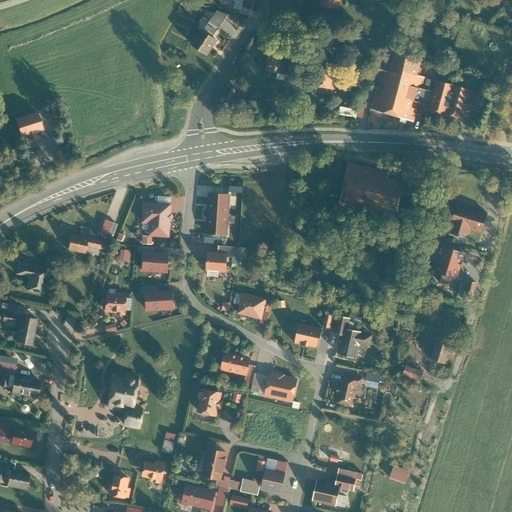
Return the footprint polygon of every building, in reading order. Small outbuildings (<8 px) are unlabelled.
[(235,3),(224,0),(222,7),(234,11),(235,5),(235,3)] [(252,8),(253,0),(235,0),(235,3),(235,5),(252,8)] [(213,36),(228,15),(215,12),(203,29),(213,36)] [(188,42),(206,55),(217,39),(213,36),(203,29),(199,27),(188,42)] [(289,50),(267,46),(264,70),(285,73),(289,50)] [(352,49),(350,64),(360,65),(361,50),(352,49)] [(370,50),(361,50),(360,65),(369,66),(370,50)] [(381,71),(370,111),(411,123),(417,102),(429,105),(428,108),(464,117),(467,107),(471,108),(474,98),(470,97),(472,89),(435,79),(434,84),(421,80),(423,73),(418,72),(422,58),(394,51),(390,63),(381,61),(378,70),(381,71)] [(311,86),(336,89),(340,63),(315,59),(311,86)] [(37,113),(15,119),(21,139),(28,137),(29,140),(33,139),(37,138),(36,134),(42,133),(37,113)] [(55,143),(57,144),(59,144),(61,143),(62,142),(63,140),(64,138),(63,137),(62,135),(61,133),(59,133),(57,132),(56,133),(55,133),(53,134),(53,135),(52,137),(52,138),(52,139),(52,141),(53,142),(55,143)] [(55,151),(48,154),(52,162),(58,159),(55,151)] [(388,170),(348,160),(337,204),(376,213),(378,205),(396,209),(403,178),(387,174),(388,170)] [(229,235),(231,194),(208,193),(206,234),(229,235)] [(173,203),(143,201),(141,222),(150,223),(150,235),(170,236),(173,203)] [(468,236),(470,229),(482,232),(488,212),(456,203),(449,231),(468,236)] [(105,217),(98,234),(110,239),(117,222),(105,217)] [(124,235),(118,232),(116,238),(121,240),(124,235)] [(87,237),(71,233),(68,250),(85,254),(87,246),(99,248),(101,238),(88,235),(87,237)] [(218,245),(218,251),(227,251),(227,255),(234,255),(234,245),(218,245)] [(444,245),(436,271),(440,272),(437,282),(449,285),(451,275),(456,276),(464,251),(444,245)] [(218,251),(207,251),(207,270),(227,270),(227,255),(227,251),(218,251)] [(48,267),(17,262),(15,272),(27,274),(25,289),(43,292),(48,267)] [(463,291),(474,290),(473,282),(470,283),(470,281),(462,281),(463,291)] [(105,290),(103,310),(127,312),(128,292),(105,290)] [(266,298),(242,292),(237,312),(261,318),(266,298)] [(18,305),(6,303),(5,309),(17,311),(18,305)] [(16,314),(4,312),(2,321),(14,323),(16,314)] [(325,313),(323,325),(331,327),(334,315),(325,313)] [(20,315),(14,341),(31,344),(36,318),(20,315)] [(337,315),(334,332),(343,334),(344,325),(349,326),(350,317),(337,315)] [(321,327),(299,322),(294,342),(316,348),(321,327)] [(344,325),(343,334),(339,356),(355,359),(358,345),(369,347),(371,333),(360,332),(361,328),(349,326),(344,325)] [(438,329),(430,359),(444,363),(452,333),(438,329)] [(225,351),(222,368),(246,373),(248,363),(249,356),(225,351)] [(9,373),(14,374),(15,362),(0,360),(0,372),(1,373),(0,381),(0,387),(8,388),(9,373)] [(255,364),(248,363),(246,373),(244,381),(252,383),(255,364)] [(382,373),(367,370),(365,378),(379,382),(382,373)] [(111,374),(106,407),(124,410),(125,404),(133,405),(137,377),(135,377),(135,374),(125,372),(124,376),(111,374)] [(340,379),(335,402),(353,406),(357,386),(361,387),(363,377),(344,373),(343,380),(340,379)] [(13,375),(10,394),(19,396),(19,392),(38,394),(40,379),(13,375)] [(203,387),(198,412),(215,416),(217,407),(220,407),(222,399),(218,398),(220,390),(203,387)] [(241,393),(234,392),(232,400),(239,402),(241,393)] [(142,407),(133,405),(125,404),(124,410),(122,424),(139,426),(142,407)] [(0,418),(0,440),(11,442),(13,427),(9,426),(10,420),(0,418)] [(108,422),(99,421),(98,437),(107,437),(108,422)] [(33,430),(13,427),(11,442),(30,445),(33,430)] [(175,441),(165,439),(163,450),(173,452),(175,441)] [(208,446),(202,475),(217,478),(221,479),(227,450),(208,446)] [(265,470),(266,466),(267,459),(258,457),(256,468),(265,470)] [(278,458),(276,468),(285,470),(288,461),(278,458)] [(145,460),(143,474),(152,475),(151,480),(159,481),(160,477),(162,478),(165,464),(163,463),(163,461),(155,459),(154,462),(145,460)] [(338,465),(335,480),(339,481),(338,484),(354,487),(355,482),(360,483),(363,470),(338,465)] [(265,470),(261,486),(281,491),(285,470),(276,468),(266,466),(265,470)] [(9,471),(7,486),(27,489),(29,474),(9,471)] [(111,492),(111,493),(128,497),(130,487),(127,487),(129,476),(114,474),(112,484),(109,483),(107,491),(111,492)] [(231,475),(225,474),(224,479),(221,479),(217,478),(216,484),(228,487),(231,475)] [(258,493),(261,480),(243,476),(241,489),(258,493)] [(317,476),(313,497),(334,502),(338,484),(339,481),(335,480),(317,476)] [(185,482),(181,500),(211,507),(215,489),(185,482)] [(338,505),(346,507),(350,495),(341,493),(338,505)] [(247,507),(249,498),(233,495),(231,504),(247,507)]
